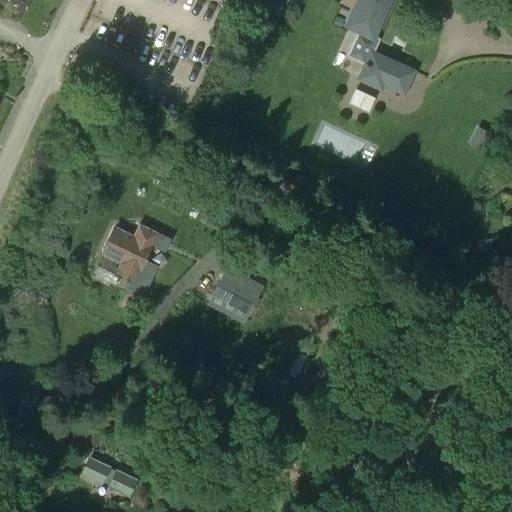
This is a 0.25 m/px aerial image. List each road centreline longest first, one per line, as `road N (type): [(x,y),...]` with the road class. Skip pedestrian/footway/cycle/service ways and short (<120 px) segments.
road 1 (track): [(511,296),(44,74)]
road 2 (unclassified): [(0,177),(80,0)]
